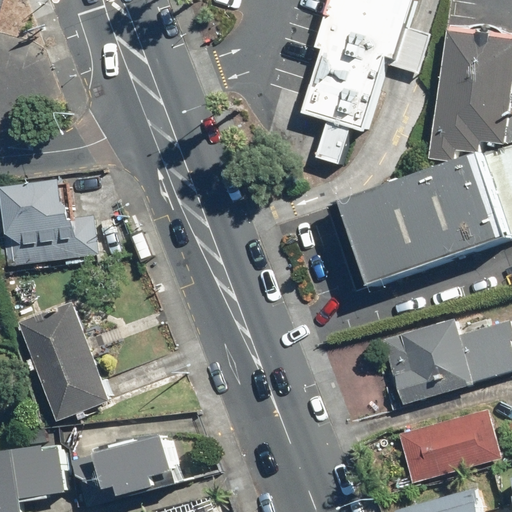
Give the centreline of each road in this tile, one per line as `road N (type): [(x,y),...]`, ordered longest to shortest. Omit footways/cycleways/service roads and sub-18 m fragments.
road 1 (secondary): [(157,114),(313,511)]
road 2 (residential): [(0,158),(81,148),(157,114)]
